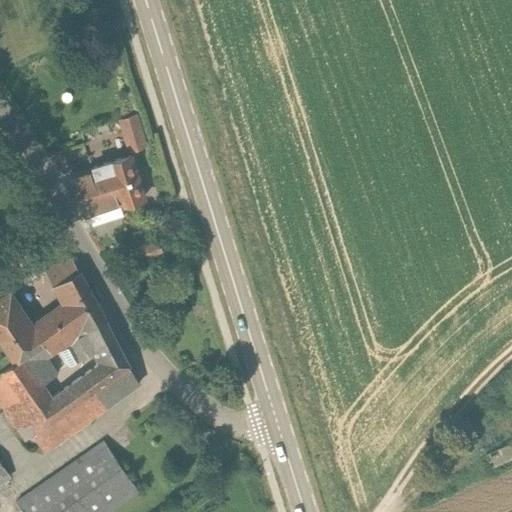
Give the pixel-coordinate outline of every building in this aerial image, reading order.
[(100,65),(94,45),(75,52),(82,71),(100,65)] [(120,121),(129,151),(145,146),(135,116),(120,121)] [(131,155),(93,167),(100,188),(116,183),(123,204),(144,197),(131,155)] [(100,188),(93,167),(69,174),(85,216),(123,204),(116,183),(100,188)] [(29,247),(37,260),(54,250),(46,237),(29,247)] [(158,240),(142,246),(147,259),(163,252),(158,240)] [(49,285),(60,302),(62,305),(33,325),(43,343),(44,344),(50,353),(66,343),(76,337),(72,330),(85,320),(90,327),(104,318),(88,287),(71,256),(45,273),(51,284),(49,285)] [(33,325),(32,325),(10,292),(0,298),(0,338),(14,360),(43,343),(33,325)] [(70,367),(79,362),(91,353),(95,360),(118,343),(104,318),(90,327),(85,320),(72,330),(76,337),(66,343),(67,346),(60,350),(70,367)] [(50,353),(44,344),(0,371),(0,400),(26,440),(33,435),(44,452),(94,416),(139,383),(118,343),(95,360),(97,362),(52,395),(43,383),(58,373),(48,358),(60,350),(67,346),(66,343),(50,353)] [(107,511),(139,490),(104,440),(16,502),(22,511),(107,511)] [(511,457),(511,442),(485,454),(490,467),(511,457)] [(0,482),(10,475),(0,461),(0,482)]
